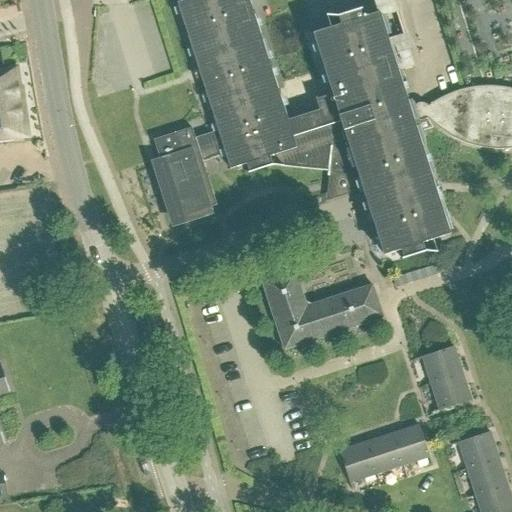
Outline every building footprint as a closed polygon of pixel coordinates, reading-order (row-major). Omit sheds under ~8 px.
[(192,128),(154,141),(178,218),(216,206),(203,163),(225,155),(230,170),(245,165),(248,174),(272,166),(283,167),(328,171),(329,171),(357,174),(361,187),(384,256),(401,251),(422,244),(450,235),(433,182),(414,122),(418,120),(421,121),(424,120),(427,119),(429,122),(432,125),(435,127),(439,130),(442,132),(445,134),(449,136),(452,138),(456,140),(459,142),(463,143),(467,145),(471,146),(475,147),(479,148),(483,149),(487,149),(491,150),(495,150),(499,150),(503,150),(507,150),(511,150),(511,149),(511,89),(507,88),(503,88),(499,87),(495,87),(491,86),(487,86),(483,87),(479,87),(475,87),(472,88),(468,89),(464,89),(460,90),(456,92),(452,93),(449,95),(445,96),(441,98),(438,100),(434,102),(431,104),(428,107),(425,104),(422,103),(418,104),(415,106),(413,108),(410,109),(379,13),(362,19),(340,26),(313,34),(332,94),(316,99),(319,111),(288,121),(249,0),(188,0),(177,4),(218,131),(195,139),(192,128)] [(402,0),(387,0),(388,9),(403,8),(402,0)] [(0,71),(0,139),(31,136),(25,95),(24,95),(23,90),(18,91),(15,70),(0,71)] [(104,73),(106,96),(131,94),(130,71),(104,73)] [(262,282),(284,350),(382,318),(372,286),(307,307),(295,271),(262,282)] [(422,358),(430,384),(462,374),(454,347),(422,358)] [(430,384),(439,411),(471,401),(462,374),(430,384)] [(392,434),(403,466),(430,457),(419,426),(392,434)] [(458,443),(467,470),(499,459),(490,432),(458,443)] [(366,443),(377,475),(403,466),(392,434),(366,443)] [(339,452),(350,483),(377,475),(366,443),(339,452)] [(467,470),(476,496),(507,486),(499,459),(467,470)] [(476,496),(480,511),(511,511),(511,500),(507,486),(476,496)]
